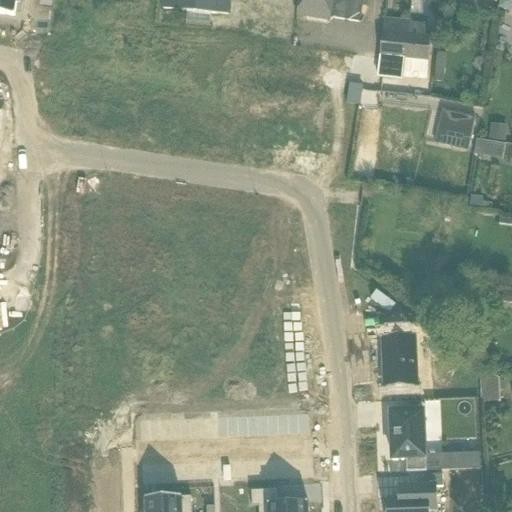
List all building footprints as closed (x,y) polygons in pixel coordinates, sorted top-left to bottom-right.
[(0,0),(0,15),(15,18),(17,4),(20,4),(20,0),(0,0)] [(164,0),(163,10),(187,12),(211,15),(228,16),(229,0),(164,0)] [(330,23),(333,0),(298,0),(296,18),(330,23)] [(405,62),(408,35),(382,32),(379,59),(405,62)] [(429,65),(432,38),(408,35),(405,62),(429,65)] [(350,89),(355,54),(249,40),(244,75),(350,89)] [(437,55),(434,84),(444,85),(447,56),(437,55)] [(67,77),(64,93),(67,94),(65,110),(91,114),(93,101),(99,62),(99,61),(73,58),(70,77),(67,77)] [(104,62),(100,86),(114,88),(118,64),(118,62),(104,60),(104,62)] [(123,64),(119,89),(132,90),(128,117),(153,120),(160,73),(161,73),(161,70),(162,68),(123,63),(123,64)] [(160,73),(153,120),(178,124),(180,107),(182,98),(195,100),(199,74),(185,72),(185,74),(184,76),(182,76),(161,73),(160,73)] [(208,75),(204,101),(217,103),(214,129),(228,131),(238,133),(245,90),(244,90),(235,89),(226,87),(220,86),(222,77),(208,75)] [(245,90),(238,133),(263,136),(267,110),(280,112),(280,110),(284,89),(284,86),(281,86),(245,81),(245,82),(244,90),(245,90)] [(289,87),(285,113),(299,115),(303,89),(289,87)] [(308,92),(300,144),(326,148),(328,132),(332,132),(334,116),(331,116),(334,96),(324,95),(308,92)] [(476,119),(443,112),(437,145),(469,152),(476,119)] [(486,165),(501,167),(505,126),(489,124),(488,141),(475,140),(474,156),(487,157),(486,165)] [(130,218),(127,234),(131,235),(129,245),(155,249),(160,216),(161,206),(135,202),(133,218),(130,218)] [(511,229),(511,214),(501,214),(499,228),(511,229)] [(194,239),(191,265),(204,267),(205,263),(228,266),(229,266),(236,219),(215,216),(212,215),(208,241),(194,239)] [(228,266),(227,271),(250,274),(266,276),(270,250),(257,248),(258,243),(261,222),(236,219),(229,266),(228,266)] [(169,236),(165,262),(179,264),(183,238),(169,236)] [(278,251),(276,262),(295,265),(293,254),(278,251)] [(502,303),(511,304),(511,292),(504,291),(502,303)] [(166,309),(124,311),(125,334),(167,332),(167,331),(166,309)] [(1,318),(1,357),(17,357),(18,357),(19,318),(17,318),(1,318)] [(269,321),(243,322),(244,361),(254,361),(254,360),(297,358),(296,333),(270,334),(269,321)] [(213,322),(201,322),(201,330),(213,330),(213,322)] [(213,330),(201,330),(201,338),(213,338),(213,330)] [(167,332),(125,334),(126,355),(173,353),(172,341),(172,332),(172,331),(167,331),(167,332)] [(416,338),(382,339),(384,391),(419,390),(416,338)] [(173,353),(126,355),(127,377),(174,375),(173,353)] [(255,384),(245,384),(246,395),(246,398),(272,397),(272,384),(298,383),(297,358),(254,360),(254,361),(255,384)] [(208,365),(196,366),(196,374),(208,373),(208,365)] [(208,373),(196,374),(197,382),(209,381),(208,373)] [(174,375),(127,377),(128,400),(175,397),(174,375)] [(8,383),(0,383),(0,395),(8,395),(8,383)] [(0,402),(0,420),(19,420),(19,404),(20,404),(20,403),(0,402)] [(424,414),(391,415),(393,463),(406,462),(407,474),(427,474),(424,414)] [(0,420),(0,436),(19,437),(19,420),(0,420)] [(0,436),(0,453),(19,454),(19,437),(0,436)] [(0,453),(0,470),(19,471),(19,454),(0,453)] [(474,455),(463,456),(464,472),(475,472),(474,455)] [(0,470),(0,487),(18,488),(19,471),(0,470)] [(400,502),(389,502),(389,511),(436,511),(436,489),(443,489),(443,477),(426,477),(426,488),(426,489),(423,489),(400,490),(401,501),(401,502),(400,502)] [(0,505),(19,505),(19,504),(18,504),(18,488),(0,487),(0,505)] [(277,492),(252,493),(253,509),(259,508),(259,511),(308,511),(309,505),(292,505),(277,506),(277,504),(277,492)] [(152,500),(146,500),(146,501),(146,511),(191,511),(192,509),(191,499),(152,500)]
